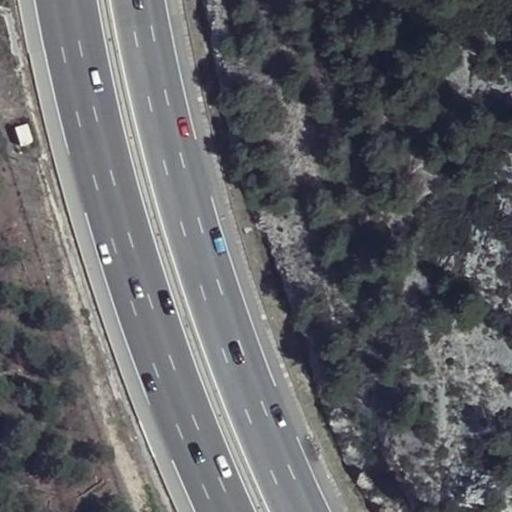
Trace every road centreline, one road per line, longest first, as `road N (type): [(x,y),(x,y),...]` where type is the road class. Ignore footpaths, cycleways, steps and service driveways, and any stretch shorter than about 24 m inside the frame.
road 1 (motorway): [(318,511),(225,295),(139,0)]
road 2 (motorway): [(68,0),(72,42),(171,342),(244,511)]
